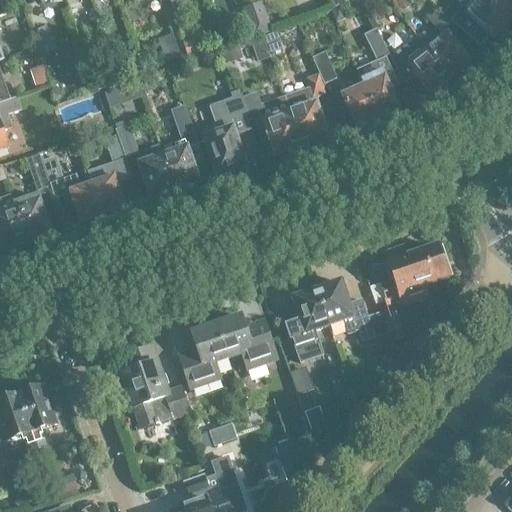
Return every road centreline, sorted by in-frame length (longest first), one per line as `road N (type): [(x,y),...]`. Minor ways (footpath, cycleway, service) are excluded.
road 1 (tertiary): [(61,308),(465,163)]
road 2 (residential): [(297,511),(511,268)]
road 3 (residential): [(128,511),(61,308)]
